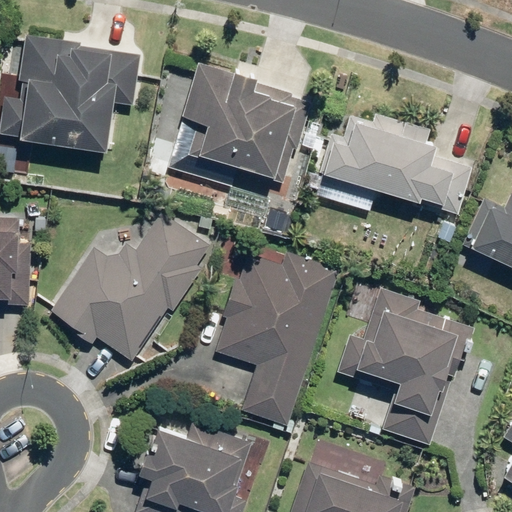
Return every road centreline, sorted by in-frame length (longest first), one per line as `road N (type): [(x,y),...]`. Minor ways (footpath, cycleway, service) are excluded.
road 1 (residential): [(323,0),(511,70)]
road 2 (residential): [(24,511),(69,462),(76,438),(47,393),(16,383),(0,390)]
